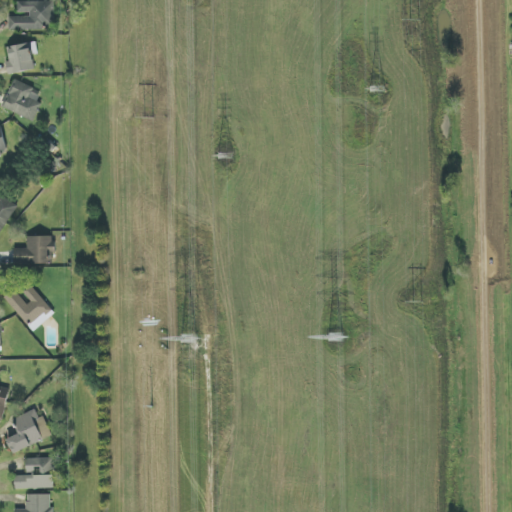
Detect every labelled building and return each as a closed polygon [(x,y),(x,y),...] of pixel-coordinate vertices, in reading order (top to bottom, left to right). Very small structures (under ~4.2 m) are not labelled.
[(18,1),(18,15),(10,15),(10,30),(44,31),(44,24),(55,24),(55,2),(18,1)] [(10,74),(34,71),(31,44),(7,47),(10,74)] [(15,81),(2,108),(33,121),(45,94),(15,81)] [(0,154),(8,152),(1,126),(0,126),(0,154)] [(18,205),(1,195),(0,196),(0,234),(1,236),(18,205)] [(55,236),(28,237),(28,248),(15,249),(15,265),(55,264),(55,236)] [(15,288),(4,298),(35,332),(56,313),(32,287),(22,296),(15,288)] [(0,421),(3,422),(10,389),(0,386),(0,421)] [(13,419),(19,435),(8,440),(13,453),(53,437),(44,416),(39,418),(36,410),(13,419)] [(55,489),(54,458),(27,459),(27,476),(15,476),(16,490),(55,489)]
